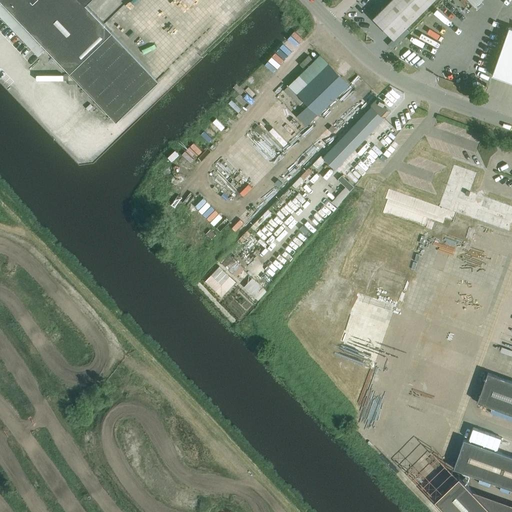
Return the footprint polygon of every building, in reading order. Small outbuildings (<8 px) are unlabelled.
[(0,0),(116,121),(158,81),(81,0),(0,0)] [(390,0),(372,18),(394,39),(433,0),(390,0)] [(511,27),(509,27),(493,75),(511,81),(511,27)] [(306,126),(350,84),(321,54),(290,85),(309,105),(297,117),(306,126)] [(304,68),(313,59),(309,55),(300,64),(304,68)] [(378,98),(371,105),(373,106),(324,157),(336,169),(391,112),(384,105),(385,102),(378,98)] [(354,187),(342,176),(338,180),(350,191),(354,187)] [(511,381),(488,373),(477,402),(511,414),(511,381)] [(491,448),(495,439),(472,430),(469,439),(491,448)] [(511,456),(464,439),(454,468),(511,488),(511,456)] [(511,511),(511,504),(473,491),(459,477),(435,500),(447,511),(511,511)]
